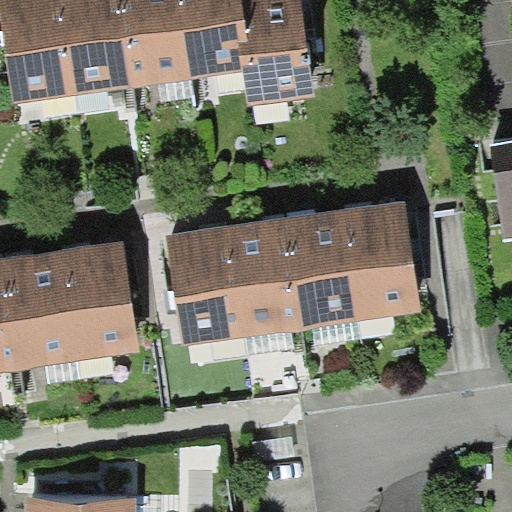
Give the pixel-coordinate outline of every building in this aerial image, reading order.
[(0,0),(0,16),(11,93),(69,84),(56,0),(0,0)] [(56,0),(69,84),(127,76),(116,0),(56,0)] [(116,0),(127,76),(185,68),(175,0),(116,0)] [(175,0),(185,68),(243,59),(235,1),(234,0),(175,0)] [(249,95),(307,87),(294,0),(245,0),(235,1),(243,59),(249,95)] [(501,234),(511,232),(511,140),(488,144),(501,234)] [(354,309),(412,301),(398,207),(340,215),(354,309)] [(296,317),(354,309),(340,215),(282,223),(296,317)] [(237,326),(296,317),(282,223),(224,232),(237,326)] [(179,334),(237,326),(224,232),(166,240),(179,334)] [(73,349),(131,341),(118,247),(59,255),(73,349)] [(15,358),(73,349),(59,255),(1,264),(15,358)] [(0,359),(15,358),(1,264),(0,263),(0,359)] [(122,511),(123,486),(29,485),(28,511),(122,511)]
